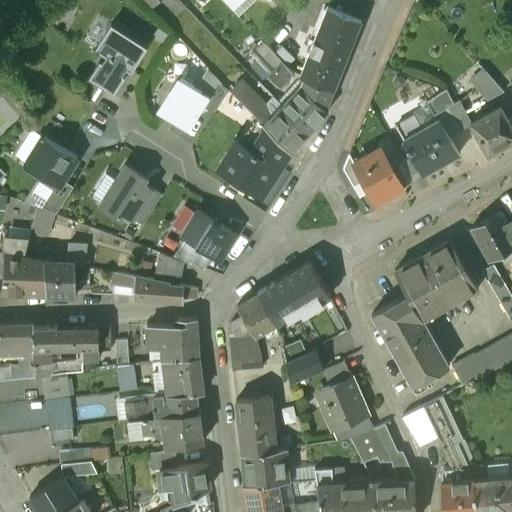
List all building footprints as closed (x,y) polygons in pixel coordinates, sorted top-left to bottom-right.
[(270,0),(222,0),(233,11),(243,0),(270,0)] [(300,76),(307,79),(308,78),(333,88),(360,20),(327,7),(300,76)] [(111,24),(94,49),(106,56),(103,62),(99,60),(89,77),(114,93),(125,76),(121,74),(125,68),(131,72),(147,47),(111,24)] [(259,60),(251,67),(261,78),(269,70),(259,60)] [(270,86),(274,82),(278,86),(292,73),(283,64),(265,81),(270,86)] [(188,130),(203,107),(209,97),(204,94),(180,78),(159,112),(188,130)] [(302,85),(326,108),(333,88),(308,78),(307,79),(302,85)] [(487,98),(502,90),(492,79),(479,88),(487,98)] [(204,94),(209,97),(218,83),(213,80),(204,94)] [(266,127),(290,151),(291,151),(307,133),(281,108),(272,116),(267,111),(266,106),(241,82),(230,92),(266,127)] [(209,97),(203,107),(213,113),(228,89),(218,83),(209,97)] [(281,108),(307,133),(328,110),(326,108),(302,85),(281,108)] [(434,113),(453,102),(446,88),(427,101),(434,113)] [(470,121),(473,119),(461,98),(453,102),(434,113),(436,117),(438,115),(449,134),(471,123),(470,121)] [(470,121),(471,123),(488,152),(511,138),(511,124),(511,123),(511,122),(511,110),(505,113),(500,104),(473,119),(470,121)] [(441,156),(455,148),(457,152),(458,151),(449,134),(438,115),(436,117),(422,125),(414,111),(413,112),(414,114),(398,123),(397,121),(396,122),(424,170),(443,160),(441,156)] [(261,196),(290,151),(266,127),(252,150),(235,139),(217,168),(261,196)] [(77,157),(43,136),(23,168),(39,179),(43,174),(56,182),(60,185),(63,180),(77,157)] [(405,186),(380,145),(377,147),(379,149),(368,156),(366,154),(353,162),(378,202),(389,195),(390,197),(394,197),(403,192),(404,188),(403,187),(405,186)] [(151,188),(142,182),(145,177),(126,165),(100,205),(119,217),(123,212),(132,218),(151,188)] [(60,185),(56,182),(40,207),(56,213),(73,187),(63,180),(60,185)] [(161,195),(151,188),(132,218),(142,224),(161,195)] [(52,215),(35,209),(31,229),(47,234),(52,215)] [(237,235),(196,209),(179,235),(185,238),(212,256),(220,261),(237,235)] [(502,209),(473,225),(491,257),(511,245),(511,217),(508,219),(502,209)] [(4,253),(24,257),(29,238),(5,237),(4,253)] [(212,256),(185,238),(172,258),(183,262),(203,270),(212,256)] [(410,293),(423,318),(479,288),(451,238),(396,268),(410,293)] [(34,259),(44,260),(45,260),(76,261),(76,266),(84,267),(85,246),(69,244),(68,252),(35,249),(34,259)] [(2,293),(44,295),(44,260),(34,259),(24,257),(4,253),(2,293)] [(156,279),(172,283),(179,284),(183,262),(172,258),(160,253),(156,279)] [(76,261),(45,260),(47,295),(77,295),(76,266),(76,261)] [(258,293),(276,323),(302,307),(304,311),(329,297),(309,262),(258,293)] [(511,294),(496,262),(484,268),(508,316),(511,313),(511,294)] [(134,297),(183,302),(184,286),(172,285),(172,283),(156,279),(137,275),(134,297)] [(278,332),(276,323),(258,293),(237,306),(255,335),(263,330),(268,338),(278,332)] [(412,385),(449,365),(423,318),(410,293),(374,313),(390,343),(389,344),(395,355),(396,354),(412,385)] [(177,325),(147,326),(148,349),(162,348),(163,360),(180,359),(179,359),(198,357),(196,319),(178,319),(177,325)] [(228,336),(237,336),(235,328),(232,323),(231,323),(230,324),(228,326),(227,329),(228,336)] [(33,324),(0,325),(0,334),(1,355),(20,353),(21,369),(21,378),(35,375),(34,363),(33,330),(33,324)] [(99,326),(57,327),(57,348),(82,347),(82,351),(98,350),(99,326)] [(33,330),(34,363),(46,361),(49,361),(48,348),(57,348),(57,327),(33,330)] [(511,333),(475,354),(475,353),(452,365),(462,386),(511,360),(511,333)] [(130,360),(129,336),(115,337),(116,361),(130,360)] [(237,339),(237,336),(228,336),(231,370),(244,368),(241,339),(237,339)] [(352,340),(342,345),(347,354),(356,349),(352,340)] [(291,382),(315,372),(321,369),(322,369),(315,351),(286,363),(291,382)] [(180,359),(163,360),(164,372),(153,373),(155,393),(167,396),(184,395),(197,393),(203,392),(198,357),(179,359),(180,359)] [(46,361),(34,363),(35,375),(40,375),(48,374),(46,361)] [(60,372),(64,372),(68,371),(67,362),(59,363),(60,372)] [(134,376),(141,375),(140,366),(132,367),(134,376)] [(0,381),(21,378),(21,369),(0,372),(0,381)] [(48,374),(40,375),(43,399),(67,396),(64,372),(60,372),(48,374)] [(335,428),(367,414),(350,377),(321,391),(327,404),(322,406),(333,430),(335,429),(335,428)] [(184,395),(167,396),(168,402),(153,404),(153,405),(155,417),(163,416),(199,411),(197,394),(203,393),(203,392),(197,393),(184,395)] [(424,405),(453,470),(464,469),(468,477),(475,477),(458,441),(463,439),(443,395),(424,405)] [(234,401),(238,425),(272,419),(269,396),(234,401)] [(155,417),(153,405),(144,406),(143,400),(125,402),(127,420),(132,419),(132,420),(155,417)] [(199,411),(163,416),(165,429),(159,429),(160,437),(166,437),(167,446),(203,442),(199,411)] [(70,412),(47,416),(49,431),(73,428),(70,412)] [(349,438),(373,428),(367,414),(335,428),(335,429),(340,440),(349,438)] [(238,425),(242,454),(277,449),(272,419),(238,425)] [(397,478),(414,477),(407,459),(393,458),(378,426),(373,428),(349,438),(363,464),(378,458),(380,462),(391,462),(397,478)] [(60,473),(97,471),(95,446),(59,448),(60,473)] [(242,454),(246,484),(276,482),(289,481),(287,448),(277,449),(242,454)] [(160,469),(175,467),(172,451),(150,453),(153,470),(160,469)] [(175,505),(209,488),(206,464),(175,468),(175,467),(160,469),(163,488),(172,487),(175,505)] [(331,468),(315,469),(316,479),(320,511),(372,511),(371,480),(371,479),(334,482),(331,468)] [(475,477),(468,477),(464,469),(453,470),(440,471),(443,511),(476,511),(474,479),(475,479),(475,477)] [(475,479),(474,479),(476,511),(502,511),(511,511),(511,485),(510,475),(475,479)] [(63,477),(30,497),(38,511),(57,511),(77,500),(63,477)] [(371,480),(372,511),(416,511),(414,477),(397,478),(371,480)] [(320,511),(316,479),(302,480),(306,511),(320,511)] [(276,482),(246,484),(250,511),(295,511),(295,509),(282,510),(276,482)] [(88,511),(108,511),(110,511),(102,497),(87,506),(85,506),(88,511)] [(57,511),(88,511),(85,506),(87,506),(80,505),(77,500),(57,511)]
